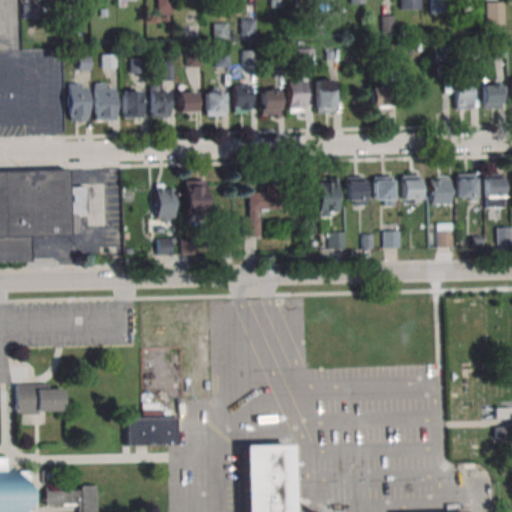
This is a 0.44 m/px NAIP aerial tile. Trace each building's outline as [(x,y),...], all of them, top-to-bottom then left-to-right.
[(155,0),(155,20),(169,20),(169,0),(155,0)] [(446,0),(446,13),(428,13),(428,0),(446,0)] [(502,1),(485,1),(485,24),(502,24),(502,1)] [(35,4),(36,18),(21,19),(21,4),(35,4)] [(392,16),(391,36),(380,36),(380,15),(392,16)] [(239,38),(254,38),(254,17),(239,17),(239,38)] [(199,38),(199,22),(180,22),(180,38),(199,38)] [(211,22),(211,38),(226,38),(226,22),(211,22)] [(447,60),(447,43),(434,43),(434,60),(447,60)] [(504,57),(503,43),(492,43),(493,58),(504,57)] [(392,45),(393,59),(378,59),(378,45),(392,45)] [(460,45),(460,60),(476,60),(476,45),(460,45)] [(310,64),(309,48),(296,48),(297,64),(310,64)] [(185,65),(199,65),(199,49),(185,49),(185,65)] [(227,66),(227,50),(212,50),(212,66),(227,66)] [(254,50),(255,64),(240,64),(240,51),(254,50)] [(99,55),(99,69),(114,68),(114,54),(99,55)] [(89,70),(88,55),(75,55),(75,70),(89,70)] [(128,58),(128,73),(144,73),(144,58),(128,58)] [(171,65),(171,79),(159,79),(159,65),(171,65)] [(313,111),(332,111),(332,79),(313,79),(313,111)] [(304,111),(304,80),(285,80),(285,111),(304,111)] [(453,80),(453,108),(470,108),(470,80),(453,80)] [(498,81),(479,81),(479,108),(498,108),(498,81)] [(66,82),(66,120),(85,120),(85,82),(66,82)] [(113,82),(92,82),(92,120),(113,120),(113,82)] [(249,112),(249,83),(231,83),(231,112),(249,112)] [(166,116),(166,85),(148,85),(148,116),(166,116)] [(369,111),(388,111),(388,87),(369,87),(369,111)] [(258,114),(277,114),(277,88),(258,88),(258,114)] [(139,117),(139,89),(119,89),(119,117),(139,117)] [(194,90),(176,90),(176,112),(194,112),(194,90)] [(202,90),(202,114),(222,114),(222,90),(202,90)] [(0,169),(67,168),(69,233),(29,234),(30,262),(0,262),(0,169)] [(481,207),(501,207),(501,172),(481,172),(481,207)] [(473,199),(473,173),(453,173),(453,199),(473,199)] [(418,174),(398,174),(398,201),(418,202),(418,174)] [(390,204),(390,175),(370,175),(370,204),(390,204)] [(362,176),(343,176),(343,201),(362,201),(362,176)] [(428,176),(428,204),(448,204),(448,176),(428,176)] [(335,217),(335,177),(316,177),(316,217),(335,217)] [(203,180),(182,180),(182,214),(203,214),(203,180)] [(264,184),(264,192),(245,192),(246,217),(239,217),(240,236),(258,236),(257,217),(255,217),(255,210),(279,209),(279,183),(264,184)] [(153,186),(153,220),(171,220),(171,186),(153,186)] [(434,246),(450,246),(450,223),(434,223),(434,246)] [(508,227),(495,227),(495,244),(508,244),(508,227)] [(381,229),(381,248),(398,248),(398,229),(381,229)] [(342,248),(342,231),(326,231),(326,248),(342,248)] [(370,234),(370,249),(361,249),(361,235),(370,234)] [(232,237),(232,253),(214,253),(214,237),(232,237)] [(479,237),(479,245),(469,245),(468,237),(479,237)] [(168,239),(168,254),(155,254),(154,240),(168,239)] [(192,239),(193,253),(178,253),(178,239),(192,239)] [(13,384),(48,383),(48,387),(61,387),(62,410),(37,411),(37,413),(17,414),(17,412),(14,412),(13,384)] [(494,418),(494,408),(511,407),(511,418),(494,418)] [(123,418),(175,416),(176,445),(124,447),(123,418)] [(511,436),(495,436),(495,426),(511,425),(511,436)] [(241,511),(239,444),(288,444),(289,511),(241,511)] [(0,511),(0,457),(6,458),(6,467),(17,468),(16,472),(28,471),(29,511),(0,511)] [(41,491),(77,490),(77,485),(95,485),(95,511),(77,511),(77,503),(42,504),(41,491)]
